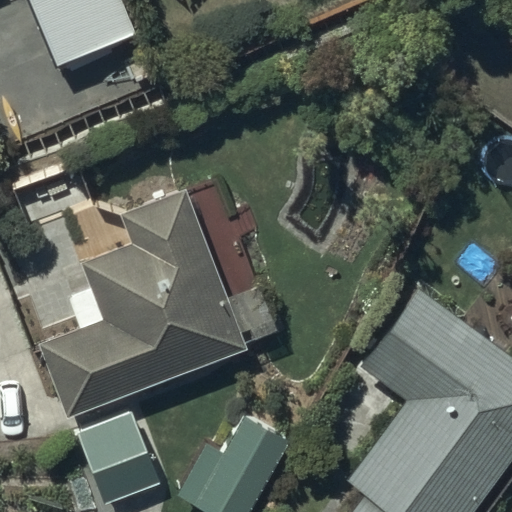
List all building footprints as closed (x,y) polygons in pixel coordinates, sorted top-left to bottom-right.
[(116,0),(24,0),(50,63),(129,31),(116,0)] [(65,295),(76,324),(34,341),(62,410),(239,340),(179,187),(120,210),(130,237),(78,257),(89,285),(65,295)] [(362,489),(345,511),(464,511),(511,447),(511,356),(411,284),(355,362),(406,399),(348,479),(362,489)] [(74,432),(101,502),(156,480),(128,411),(74,432)] [(201,437),(173,484),(215,511),(244,511),(288,440),(243,413),(221,449),(201,437)]
